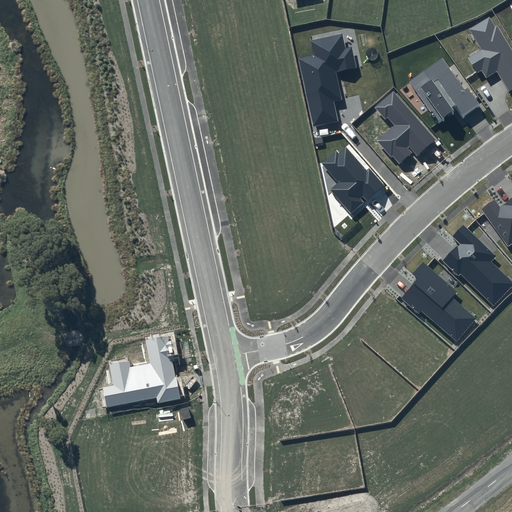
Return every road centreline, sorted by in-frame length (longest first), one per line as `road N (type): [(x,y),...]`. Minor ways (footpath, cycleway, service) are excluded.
road 1 (residential): [(511,140),(449,186),(315,327),(286,343),(224,357)]
road 2 (residential): [(224,357),(148,0)]
road 3 (residential): [(232,511),(224,357)]
